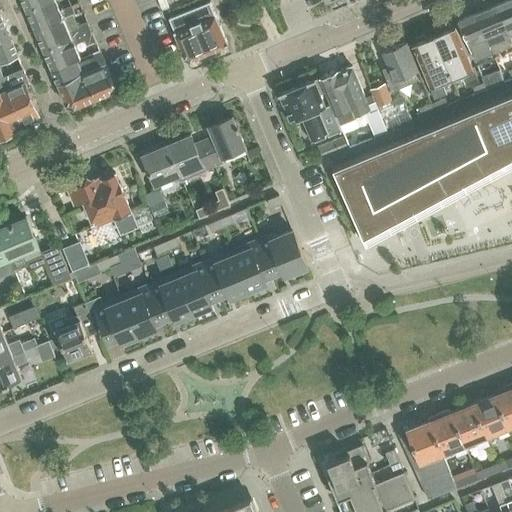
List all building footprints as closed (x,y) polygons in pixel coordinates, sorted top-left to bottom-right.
[(22,0),(27,10),(49,0),(22,0)] [(35,30),(64,18),(75,13),(72,7),(62,11),(56,0),(49,0),(27,10),(35,30)] [(511,0),(503,0),(496,3),(511,41),(511,0)] [(191,60),(228,44),(210,3),(196,9),(196,8),(169,19),(186,57),(191,60)] [(511,41),(496,3),(474,12),(490,49),(492,54),(511,45),(511,41)] [(490,49),(474,12),(457,20),(474,61),(492,54),(490,49)] [(0,38),(10,34),(2,13),(0,13),(0,38)] [(35,30),(44,50),(73,38),(72,36),(76,35),(77,36),(91,30),(87,22),(78,26),(79,27),(70,31),(64,18),(35,30)] [(438,31),(432,34),(452,79),(461,76),(465,86),(477,80),(454,25),(452,26),(447,23),(439,26),(438,31)] [(96,41),(91,30),(77,36),(76,35),(72,36),(73,38),(44,50),(53,71),(82,59),(76,45),(85,41),(86,45),(96,41)] [(0,62),(18,55),(19,55),(10,34),(0,38),(0,62)] [(442,83),(452,79),(432,34),(426,37),(422,34),(414,37),(413,42),(411,43),(434,99),(446,94),(442,83)] [(412,73),(418,71),(405,40),(381,50),(388,67),(383,69),(392,91),(416,81),(412,73)] [(24,69),(18,55),(0,62),(0,65),(5,77),(24,69)] [(102,55),(78,65),(93,99),(116,89),(102,55)] [(9,88),(5,77),(0,65),(0,136),(17,130),(15,125),(22,122),(8,89),(9,88)] [(76,107),(93,99),(78,65),(55,75),(68,105),(76,107)] [(374,135),(386,130),(376,106),(373,99),(365,102),(351,65),(336,71),(336,70),(319,77),(330,104),(337,123),(354,116),(353,113),(363,108),(374,135)] [(486,89),(503,82),(499,70),(481,77),(486,89)] [(312,141),(340,130),(337,123),(330,104),(325,106),(313,79),(279,93),(290,120),(301,116),(312,141)] [(26,81),(9,88),(8,89),(22,122),(40,114),(26,81)] [(384,82),(369,89),(373,99),(376,106),(392,100),(384,82)] [(511,90),(332,164),(360,233),(416,211),(415,209),(414,210),(412,206),(465,184),(464,183),(462,179),(511,158),(511,153),(511,152),(511,90)] [(392,100),(376,106),(386,130),(412,119),(402,96),(392,100)] [(444,97),(431,103),(434,110),(448,105),(444,97)] [(431,102),(417,108),(421,115),(434,110),(431,103),(431,102)] [(212,135),(202,139),(214,166),(226,161),(223,155),(245,146),(237,129),(239,128),(237,124),(235,124),(232,115),(208,126),(212,135)] [(190,133),(166,143),(180,175),(195,168),(196,170),(203,167),(204,171),(214,166),(202,139),(194,143),(190,133)] [(347,146),(342,134),(318,144),(323,155),(347,146)] [(152,187),(180,175),(166,143),(142,154),(148,167),(144,169),(152,187)] [(256,146),(246,150),(252,164),(262,160),(256,146)] [(120,234),(138,226),(138,224),(133,213),(119,182),(114,172),(102,177),(102,179),(95,182),(93,176),(91,177),(86,175),(80,178),(77,183),(76,184),(76,185),(67,189),(74,205),(83,202),(91,221),(96,219),(98,224),(113,218),(120,234)] [(226,173),(219,176),(223,184),(230,181),(226,173)] [(164,199),(165,199),(160,187),(144,194),(150,206),(164,199)] [(195,208),(199,218),(230,204),(228,201),(222,187),(215,190),(218,198),(195,208)] [(278,194),(267,199),(271,207),(282,203),(278,194)] [(164,199),(150,206),(154,217),(169,211),(164,199)] [(148,206),(133,213),(138,224),(153,218),(148,206)] [(230,214),(219,219),(222,227),(233,222),(230,214)] [(26,215),(0,225),(0,237),(9,260),(10,260),(13,269),(30,262),(32,268),(45,262),(54,284),(72,277),(57,243),(40,250),(26,215)] [(219,219),(208,223),(211,231),(222,227),(219,219)] [(270,232),(259,237),(273,272),(283,268),(285,274),(307,265),(292,228),(272,236),(270,232)] [(0,263),(9,260),(0,237),(0,263)] [(175,237),(164,241),(168,250),(179,245),(175,237)] [(259,237),(231,248),(248,289),(266,282),(263,276),(273,272),(259,237)] [(75,242),(63,247),(68,259),(72,270),(74,269),(75,269),(89,263),(80,240),(75,242)] [(164,241),(153,246),(157,254),(168,250),(164,241)] [(231,248),(204,260),(219,295),(228,291),(230,296),(248,289),(231,248)] [(118,253),(107,257),(110,266),(121,261),(118,253)] [(168,253),(155,258),(160,271),(173,266),(168,253)] [(107,257),(97,261),(101,269),(110,266),(107,257)] [(204,260),(177,271),(193,312),(211,304),(209,299),(219,295),(204,260)] [(177,271),(149,282),(164,317),(173,313),(175,319),(193,312),(177,271)] [(149,282),(122,293),(139,334),(156,327),(154,321),(164,317),(149,282)] [(121,341),(139,334),(122,293),(94,305),(108,340),(118,336),(121,341)] [(85,334),(96,330),(86,305),(84,302),(73,306),(78,318),(66,323),(64,317),(52,323),(66,357),(90,347),(85,334)] [(25,313),(11,319),(14,327),(29,321),(25,313)] [(0,357),(34,343),(32,338),(19,343),(17,338),(5,343),(0,330),(0,357)] [(37,350),(34,343),(0,357),(0,384),(19,376),(14,364),(26,359),(24,355),(37,350)] [(503,390),(494,393),(507,427),(511,424),(511,382),(502,387),(503,390)] [(494,393),(472,402),(486,435),(507,427),(494,393)] [(472,402),(451,411),(464,444),(486,435),(472,402)] [(438,416),(429,420),(442,453),(443,453),(464,444),(451,411),(450,411),(449,409),(436,414),(438,416)] [(454,481),(443,453),(442,453),(429,420),(398,432),(427,500),(456,488),(453,481),(454,481)] [(370,434),(374,444),(389,438),(385,428),(370,434)] [(328,476),(333,488),(372,472),(367,461),(370,461),(362,443),(346,450),(347,453),(328,461),(333,474),(328,476)] [(390,464),(399,460),(394,447),(385,451),(390,464)] [(511,456),(497,463),(500,470),(511,465),(511,456)] [(497,463),(475,472),(478,479),(500,470),(497,463)] [(342,497),(347,509),(409,484),(404,471),(376,482),(372,472),(333,488),(338,499),(342,497)] [(475,472),(454,481),(453,481),(456,488),(478,479),(475,472)] [(511,511),(511,489),(507,478),(498,482),(510,511),(511,511)] [(501,511),(510,511),(498,482),(491,485),(501,511)] [(388,511),(387,509),(415,498),(409,484),(347,509),(348,511),(388,511)] [(257,511),(256,508),(250,510),(246,498),(211,511),(257,511)] [(490,511),(489,507),(476,511),(472,500),(463,503),(466,511),(490,511)]
